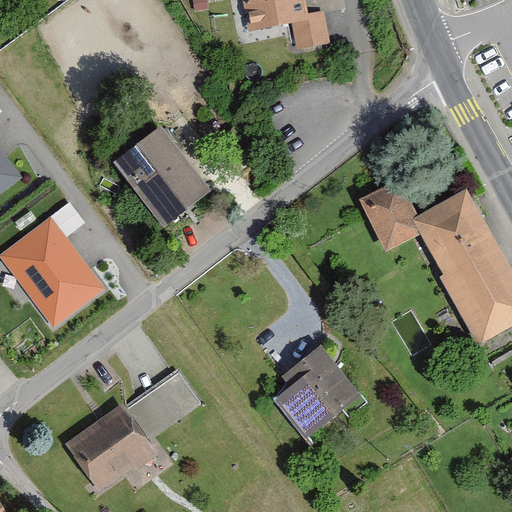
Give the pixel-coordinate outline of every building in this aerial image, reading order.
[(318,0),(229,0),(237,43),(323,29),(318,0)] [(163,124),(106,165),(153,230),(210,188),(163,124)] [(0,149),(0,192),(21,176),(0,149)] [(406,243),(382,190),(344,208),(368,260),(406,243)] [(511,319),(511,286),(467,201),(416,228),(475,339),(511,319)] [(106,289),(47,215),(0,252),(0,258),(56,329),(106,289)] [(351,385),(314,344),(269,384),(306,426),(351,385)] [(129,401),(150,434),(203,401),(181,368),(129,401)] [(130,405),(66,445),(95,491),(159,451),(130,405)]
